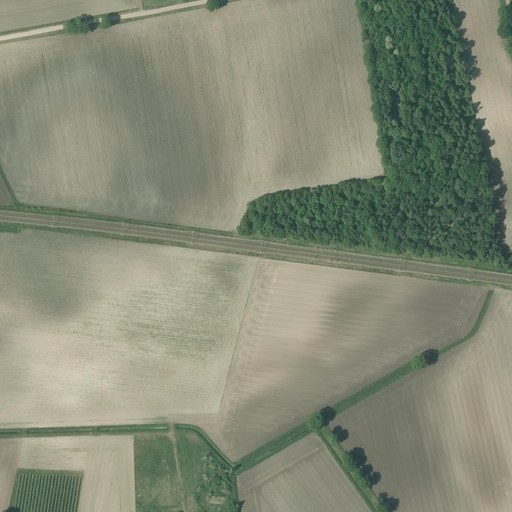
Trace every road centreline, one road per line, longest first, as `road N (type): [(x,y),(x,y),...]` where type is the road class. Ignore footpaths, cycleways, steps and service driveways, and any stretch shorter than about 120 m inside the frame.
road 1 (track): [(223,0),(0,39)]
road 2 (track): [(241,462),(419,361)]
road 3 (track): [(0,437),(196,435)]
